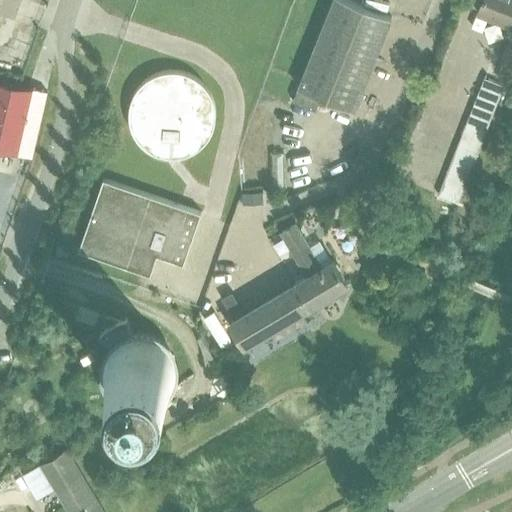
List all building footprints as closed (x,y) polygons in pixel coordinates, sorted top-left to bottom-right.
[(391,16),(350,0),(332,0),(298,87),(354,109),(391,16)] [(511,25),(511,0),(481,0),(477,12),(511,25)] [(214,124),(215,113),(214,102),(210,91),(203,82),(194,75),(183,71),(172,70),(161,71),(151,75),(142,82),(135,91),(130,102),(129,113),(130,124),(135,134),(142,143),(151,150),(161,155),(172,156),(183,155),(194,150),(203,143),(210,134),(214,124)] [(457,202),(503,84),(484,77),(438,194),(457,202)] [(0,148),(31,155),(46,91),(0,80),(0,148)] [(283,152),(272,152),(273,185),(284,185),(283,152)] [(183,263),(201,211),(103,177),(78,249),(150,274),(157,254),(183,263)] [(262,191),(242,192),(243,203),(263,202),(262,191)] [(245,343),(347,282),(333,259),(321,266),(295,223),(281,231),(307,275),(231,320),(245,343)] [(105,380),(109,389),(116,397),(124,402),(134,405),(145,405),(154,402),(163,397),(170,389),(174,380),(175,370),(174,361),(171,353),(166,345),(158,339),(149,335),(139,334),(131,335),(126,318),(116,321),(107,327),(99,334),(112,346),(108,353),(104,361),(103,370),(105,380)] [(103,511),(66,449),(43,463),(71,511),(103,511)] [(17,485),(26,506),(49,496),(40,475),(17,485)] [(8,498),(14,511),(26,511),(17,494),(8,498)]
